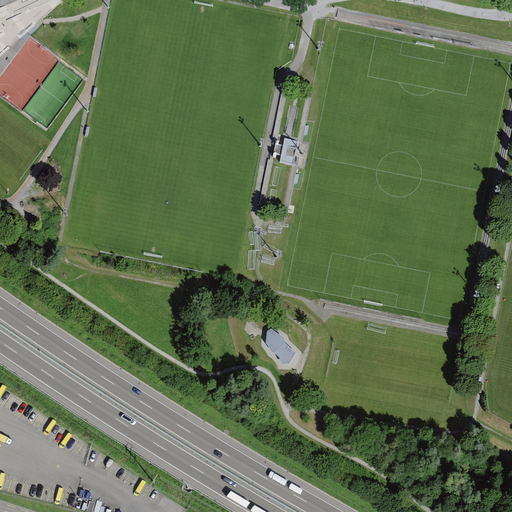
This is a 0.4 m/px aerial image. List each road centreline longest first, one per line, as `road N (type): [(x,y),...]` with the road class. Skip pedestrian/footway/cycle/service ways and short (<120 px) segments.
road 1 (motorway): [(325,511),(0,307)]
road 2 (motorway): [(0,342),(267,511)]
